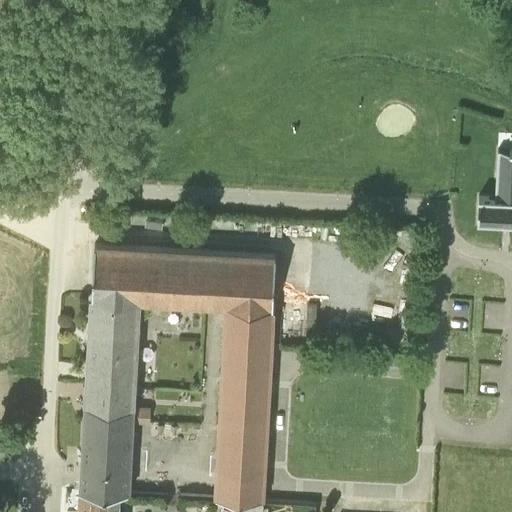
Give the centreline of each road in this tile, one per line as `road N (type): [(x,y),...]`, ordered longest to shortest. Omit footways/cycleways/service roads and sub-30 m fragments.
road 1 (residential): [(60,188),(409,210),(433,215),(446,232)]
road 2 (residential): [(446,232),(439,422),(453,432),(497,432),(508,412),(511,349)]
road 3 (unclassified): [(43,511),(60,188)]
road 4 (unclassified): [(60,188),(70,0)]
